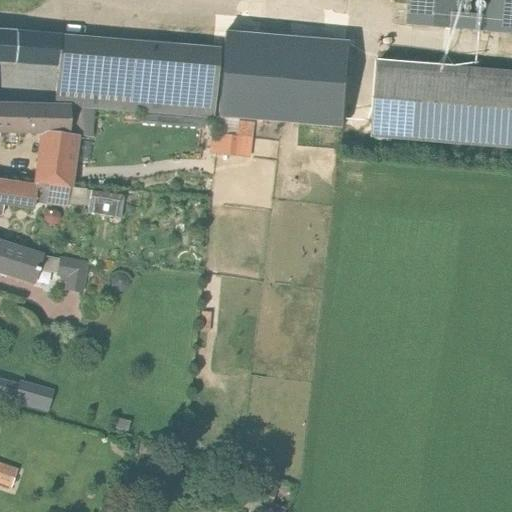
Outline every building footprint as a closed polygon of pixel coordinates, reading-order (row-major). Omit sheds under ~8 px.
[(511,0),(491,0),(490,16),(470,14),(471,0),(421,0),(419,26),(419,27),(468,31),(469,30),(488,32),(488,33),(511,35),(511,0)] [(0,60),(57,65),(60,37),(15,33),(0,31),(0,60)] [(224,33),(223,51),(218,116),(343,126),(350,42),(224,33)] [(214,120),(220,50),(60,37),(57,65),(54,107),(70,108),(139,114),(206,120),(214,120)] [(511,146),(511,72),(377,62),(371,135),(511,146)] [(54,107),(0,106),(0,128),(41,132),(35,183),(68,187),(82,188),(84,169),(88,169),(91,139),(69,136),(70,108),(54,107)] [(139,114),(138,124),(205,129),(206,120),(139,114)] [(210,133),(208,154),(250,158),(252,138),(210,133)] [(68,187),(35,183),(34,185),(5,181),(3,203),(33,208),(34,204),(67,209),(67,205),(88,207),(85,222),(118,227),(124,197),(87,191),(86,190),(82,190),(82,188),(68,187)] [(38,271),(56,274),(58,258),(42,256),(43,254),(4,246),(4,244),(0,242),(0,271),(34,282),(38,271)] [(68,276),(65,290),(80,293),(85,263),(70,261),(58,258),(56,274),(68,276)] [(200,312),(198,331),(208,333),(210,313),(200,312)] [(57,389),(0,373),(0,396),(51,411),(57,389)] [(55,412),(68,416),(71,404),(58,400),(55,412)] [(0,483),(10,487),(19,459),(0,452),(0,483)] [(248,479),(245,491),(274,499),(277,487),(248,479)]
